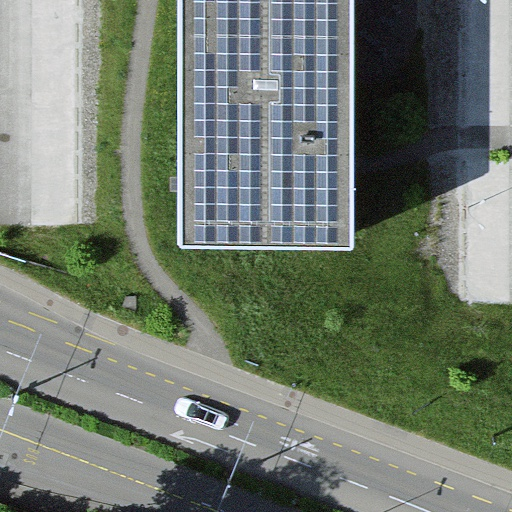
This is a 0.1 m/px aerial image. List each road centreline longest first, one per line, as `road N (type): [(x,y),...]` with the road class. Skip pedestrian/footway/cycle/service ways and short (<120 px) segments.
road 1 (primary): [(434,511),(0,337)]
road 2 (primary): [(0,428),(217,511)]
